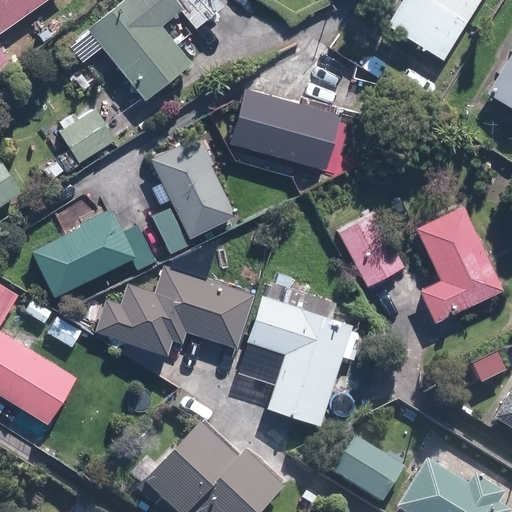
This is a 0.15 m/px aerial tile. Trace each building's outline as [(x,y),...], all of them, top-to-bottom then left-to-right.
[(0,0),(0,29),(42,0),(0,0)] [(183,7),(177,0),(117,0),(85,26),(144,99),(193,59),(164,22),(183,7)] [(221,0),(178,0),(198,25),(224,4),(221,0)] [(477,0),(398,0),(385,21),(442,56),(477,0)] [(511,45),(485,89),(511,105),(511,45)] [(0,69),(11,62),(0,47),(0,69)] [(340,112),(244,85),(229,140),(325,166),(340,112)] [(115,139),(94,107),(60,128),(80,160),(115,139)] [(235,212),(198,133),(151,155),(188,234),(235,212)] [(0,202),(20,192),(0,157),(0,202)] [(156,259),(137,221),(123,228),(113,208),(109,210),(107,206),(80,220),(82,224),(31,249),(54,295),(130,257),(136,268),(156,259)] [(187,242),(171,206),(154,214),(171,249),(187,242)] [(436,324),(505,291),(464,207),(417,229),(442,281),(420,291),(436,324)] [(403,264),(374,209),(336,228),(366,284),(403,264)] [(272,249),(283,219),(260,211),(249,241),(272,249)] [(237,345),(254,290),(164,263),(156,288),(126,279),(119,300),(105,296),(94,330),(168,352),(173,336),(184,340),(187,330),(237,345)] [(0,323),(19,293),(0,281),(0,323)] [(350,329),(352,321),(264,292),(247,340),(285,352),(267,405),(319,422),(342,354),(348,356),(357,331),(350,329)] [(52,310),(32,297),(25,308),(45,321),(52,310)] [(83,327),(58,313),(48,330),(73,344),(83,327)] [(75,376),(0,329),(0,390),(48,420),(75,376)] [(511,367),(511,357),(506,346),(470,364),(479,383),(511,367)] [(511,385),(492,418),(511,429),(511,385)] [(234,457),(199,423),(136,489),(160,511),(187,511),(188,511),(187,511),(259,511),(284,485),(244,447),(234,457)] [(405,467),(347,431),(324,467),(382,503),(405,467)] [(468,483),(425,458),(395,509),(399,511),(510,511),(511,510),(511,508),(499,501),(505,491),(474,473),(468,483)]
